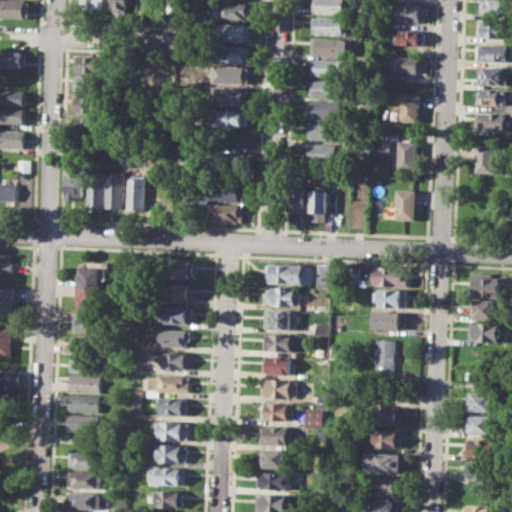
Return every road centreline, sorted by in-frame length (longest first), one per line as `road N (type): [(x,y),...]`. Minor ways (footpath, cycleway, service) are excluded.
road 1 (residential): [(57,0),(38,511)]
road 2 (residential): [(449,0),(430,511)]
road 3 (residential): [(220,511),(233,241)]
road 4 (residential): [(281,0),(271,243)]
road 5 (residential): [(271,243),(511,253)]
road 6 (residential): [(0,231),(233,241)]
road 7 (residential): [(56,35),(176,40)]
